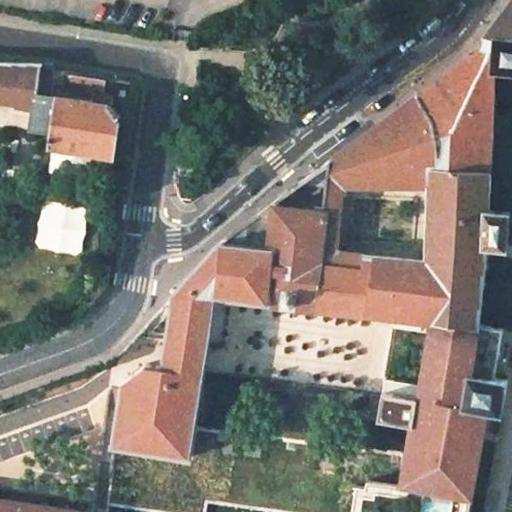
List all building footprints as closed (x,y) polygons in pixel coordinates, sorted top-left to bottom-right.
[(481,323),(493,245),(507,245),(508,225),(489,224),(495,85),(511,84),(511,0),(486,34),(482,46),(307,176),(221,240),(173,294),(166,343),(207,348),(206,358),(204,371),(415,400),(401,482),(473,494),(486,409),(490,410),(495,376),(504,327),(481,323)] [(0,103),(34,109),(31,127),(53,130),(51,145),(113,155),(119,116),(111,104),(111,98),(109,95),(96,95),(106,76),(60,69),(55,69),(53,64),(41,63),(11,62),(0,61),(0,103)] [(110,170),(123,172),(127,172),(130,150),(138,91),(137,90),(138,85),(135,80),(106,76),(96,95),(109,95),(111,98),(111,104),(119,116),(113,155),(110,170)] [(206,358),(207,348),(166,343),(165,352),(163,366),(204,371),(206,358)] [(196,425),(204,371),(163,366),(146,363),(123,380),(113,443),(191,454),(196,425)] [(502,413),(508,378),(495,376),(490,410),(502,413)] [(411,424),(415,400),(371,395),(368,418),(411,424)] [(469,511),(473,494),(401,482),(372,477),(371,482),(361,482),(357,511),(469,511)] [(83,511),(84,510),(0,498),(0,511),(83,511)]
